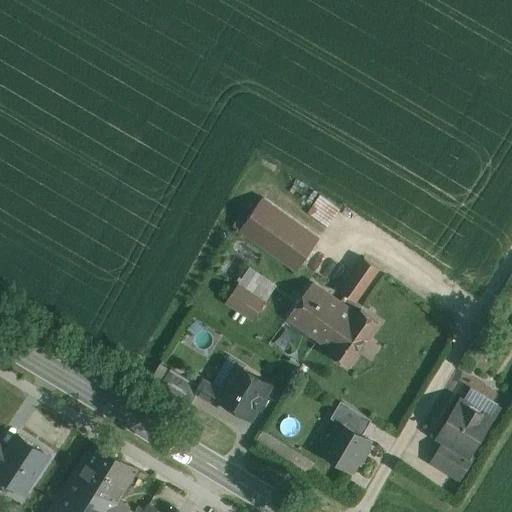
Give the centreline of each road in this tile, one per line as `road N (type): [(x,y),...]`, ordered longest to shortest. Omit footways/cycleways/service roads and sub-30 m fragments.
road 1 (primary): [(0,339),(287,511)]
road 2 (residential): [(511,257),(357,511)]
